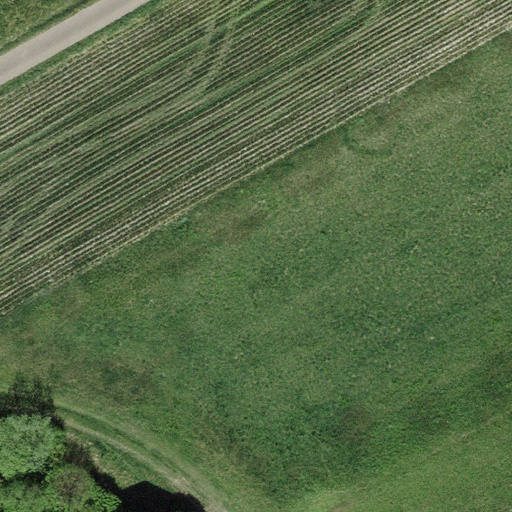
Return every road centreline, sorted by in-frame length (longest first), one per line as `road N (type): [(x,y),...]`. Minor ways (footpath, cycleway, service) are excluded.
road 1 (track): [(0,414),(93,428),(204,511)]
road 2 (track): [(0,62),(107,0)]
